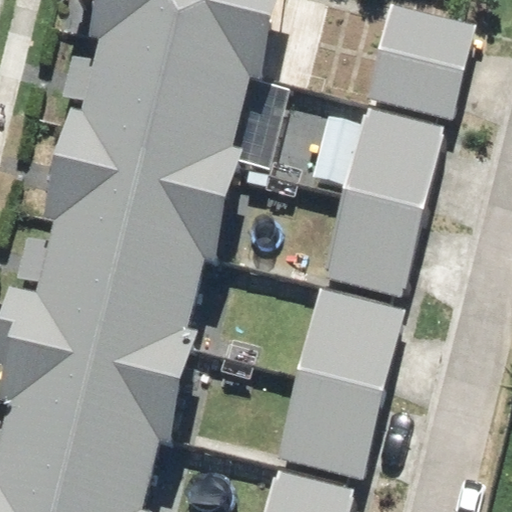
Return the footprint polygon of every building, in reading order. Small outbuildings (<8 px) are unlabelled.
[(87,0),(87,1),(106,5),(254,41),(269,45),(280,0),(87,0)] [(99,9),(76,103),(225,139),(248,45),(99,9)] [(459,129),(483,34),(400,13),(376,108),(459,129)] [(69,105),(46,199),(53,200),(213,240),(228,243),(252,149),(237,146),(88,109),(69,105)] [(433,221),(455,136),(375,116),(353,201),(433,221)] [(411,306),(433,221),(353,201),(331,285),(411,306)] [(61,207),(38,301),(197,340),(221,246),(61,207)] [(391,401),(412,315),(327,295),(307,380),(391,401)] [(30,301),(7,395),(21,398),(190,439),(213,345),(38,302),(30,301)] [(370,486),(391,401),(307,380),(286,466),(370,486)] [(8,400),(0,432),(0,498),(56,511),(142,511),(161,438),(8,400)] [(287,476),(277,511),(363,511),(368,497),(287,476)] [(0,511),(48,511),(0,500),(0,511)]
